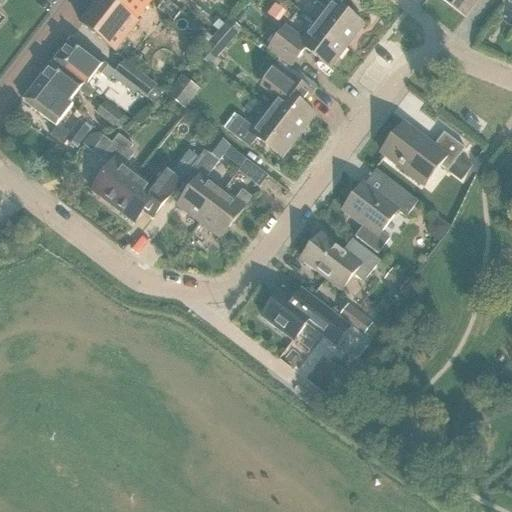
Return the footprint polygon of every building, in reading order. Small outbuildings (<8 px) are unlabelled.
[(100,0),(81,26),(113,52),(137,24),(134,23),(153,0),(100,0)] [(256,0),(276,19),(290,4),(285,0),(256,0)] [(363,26),(352,17),(338,6),(342,0),(312,0),(326,10),(314,25),(347,48),(363,26)] [(441,0),(463,16),(475,0),(484,0),(488,3),(490,0),(441,0)] [(212,41),(199,56),(210,65),(216,58),(241,31),(230,21),(212,41)] [(291,67),(298,59),(305,50),(331,69),(347,48),(314,25),(303,40),(286,27),(275,42),(268,50),(291,67)] [(54,61),(86,87),(97,72),(101,75),(107,67),(71,39),(54,61)] [(210,65),(209,66),(214,71),(221,62),(216,58),(210,65)] [(82,85),(53,62),(39,81),(69,104),(78,92),(88,99),(93,93),(83,84),(82,85)] [(147,99),(154,104),(163,93),(156,88),(156,87),(124,62),(114,74),(147,100),(147,99)] [(303,106),(313,93),(277,66),(274,69),(263,83),(280,96),(267,113),(299,137),(315,116),(303,106)] [(185,109),(199,91),(180,76),(166,94),(185,109)] [(73,107),(69,104),(39,81),(23,101),(56,128),(73,107)] [(104,103),(95,114),(113,128),(122,117),(104,103)] [(237,117),(226,131),(249,149),(257,139),(282,159),(299,137),(267,113),(254,130),(237,117)] [(77,149),(91,129),(79,120),(65,140),(77,149)] [(440,167),(447,172),(465,149),(444,133),(432,148),(406,128),(383,158),(424,188),(440,167)] [(133,146),(119,135),(112,144),(99,134),(89,137),(82,146),(101,159),(110,166),(91,191),(112,208),(137,176),(120,163),(133,146)] [(205,151),(187,175),(196,182),(177,207),(199,224),(223,192),(206,179),(219,162),(214,158),(225,144),(216,137),(205,151)] [(268,177),(247,161),(238,172),(259,189),(268,177)] [(112,208),(134,224),(142,213),(152,221),(182,183),(161,167),(147,184),(137,176),(112,208)] [(390,239),(382,233),(398,212),(406,218),(418,202),(391,182),(380,197),(363,184),(343,212),(363,227),(355,237),(378,255),(390,239)] [(220,240),(244,208),(252,199),(242,191),(234,201),(223,192),(199,224),(220,240)] [(9,221),(8,222),(8,223),(8,225),(8,226),(9,227),(10,228),(11,229),(13,229),(14,228),(15,227),(16,226),(16,225),(16,223),(16,222),(15,221),(14,220),(12,220),(11,220),(9,221)] [(344,253),(323,237),(303,263),(338,290),(351,274),(363,283),(376,267),(387,276),(384,280),(399,291),(406,282),(391,271),(391,270),(380,262),(352,241),(344,253)] [(261,317),(293,342),(310,320),(327,333),(339,318),(312,297),(304,307),(282,290),(261,317)] [(365,337),(374,326),(348,305),(339,316),(365,337)] [(338,366),(343,371),(349,363),(343,359),(338,366)]
